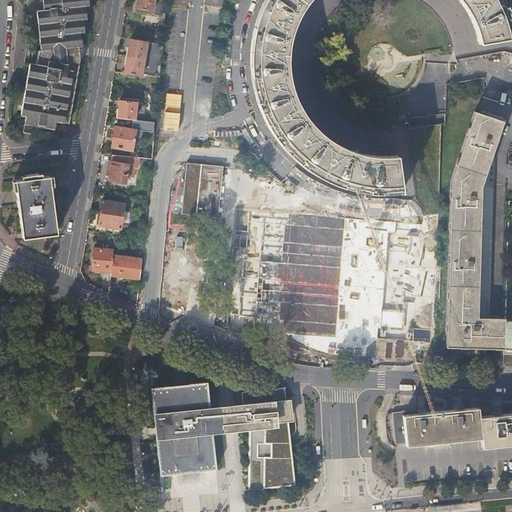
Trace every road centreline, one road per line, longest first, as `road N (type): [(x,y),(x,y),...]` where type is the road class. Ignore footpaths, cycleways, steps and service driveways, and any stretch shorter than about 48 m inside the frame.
road 1 (residential): [(402,379),(409,225),(395,207),(319,194),(272,158),(246,115),(238,73),(250,0)]
road 2 (residential): [(148,325),(163,165),(186,127),(198,0)]
road 3 (secondary): [(148,325),(264,366),(338,378)]
road 4 (secondary): [(511,493),(346,511)]
road 5 (residential): [(113,0),(87,148)]
road 6 (residential): [(87,148),(63,288)]
road 7 (secondary): [(346,511),(338,378)]
